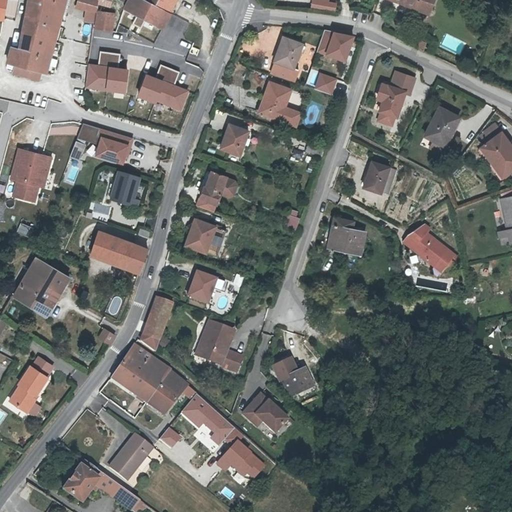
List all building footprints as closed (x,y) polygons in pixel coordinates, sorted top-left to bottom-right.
[(30,0),(24,34),(48,39),(55,11),(62,13),(66,14),(67,0),(30,0)] [(96,0),(78,0),(77,4),(88,7),(86,19),(94,20),(96,0)] [(123,0),(127,2),(125,7),(163,25),(170,12),(165,9),(169,0),(123,0)] [(175,0),(169,0),(165,9),(170,12),(175,0)] [(397,0),(418,8),(421,0),(397,0)] [(434,0),(421,0),(418,8),(430,13),(434,0)] [(335,10),(337,3),(328,1),(326,8),(335,10)] [(343,7),(342,12),(365,18),(367,13),(343,7)] [(99,33),(111,36),(116,11),(97,8),(95,27),(100,28),(99,33)] [(55,41),(62,13),(55,11),(48,39),(55,41)] [(316,53),(345,61),(353,35),(323,27),(316,53)] [(48,39),(24,34),(21,46),(51,56),(55,41),(48,39)] [(121,39),(98,91),(136,108),(156,64),(128,52),(132,42),(133,40),(123,36),(121,39)] [(282,41),(277,54),(280,55),(278,61),(295,67),(304,42),(286,36),(283,41),(282,41)] [(425,51),(429,42),(423,40),(420,48),(425,51)] [(21,46),(14,44),(9,61),(16,62),(13,70),(40,78),(42,70),(47,72),(51,56),(21,46)] [(400,115),(407,94),(408,91),(411,92),(417,77),(399,70),(393,86),(391,85),(382,109),(384,110),(398,115),(400,115)] [(313,88),(330,94),(337,78),(319,71),(313,88)] [(293,89),(271,81),(264,100),(267,101),(263,112),(298,125),(302,112),(286,106),(293,89)] [(460,118),(441,107),(427,135),(435,139),(445,144),(446,145),(460,118)] [(398,115),(384,110),(380,119),(395,124),(398,115)] [(502,132),(496,123),(485,131),(486,132),(482,135),(487,143),(502,132)] [(226,131),(222,144),(225,145),(223,149),(241,155),(250,130),(231,124),(228,132),(226,131)] [(134,139),(100,129),(98,137),(102,138),(100,146),(97,156),(124,164),(126,158),(129,146),(132,147),(134,139)] [(482,147),(497,168),(501,165),(507,174),(511,170),(511,145),(502,132),(487,143),(482,147)] [(441,152),(445,144),(435,139),(432,147),(441,152)] [(325,145),(309,140),(306,150),(322,155),(325,145)] [(79,161),(85,145),(77,142),(71,158),(79,161)] [(35,203),(39,187),(43,172),(47,173),(51,159),(20,151),(12,181),(17,182),(14,197),(35,203)] [(399,170),(374,160),(365,185),(389,193),(393,182),(394,183),(399,170)] [(142,177),(120,170),(110,199),(137,207),(140,199),(134,197),(138,184),(139,185),(142,177)] [(228,176),(213,171),(207,187),(205,186),(201,197),(218,202),(221,192),(231,195),(235,193),(238,185),(236,180),(228,177),(228,176)] [(44,188),(47,173),(43,172),(39,187),(44,188)] [(511,196),(503,199),(503,205),(509,226),(510,232),(501,234),(504,245),(511,242),(511,196)] [(297,217),(288,214),(285,222),(294,225),(297,217)] [(351,219),(338,216),(331,244),(362,251),(366,233),(353,229),(355,222),(351,221),(351,219)] [(228,229),(197,218),(194,226),(192,226),(188,239),(191,240),(189,246),(218,256),(228,229)] [(410,232),(405,239),(437,264),(443,256),(449,262),(456,253),(428,231),(431,227),(425,223),(410,232)] [(34,230),(23,225),(19,234),(30,239),(34,230)] [(151,233),(141,229),(139,235),(149,239),(151,233)] [(100,231),(92,256),(139,273),(148,250),(100,231)] [(443,256),(437,264),(443,269),(449,262),(443,256)] [(70,279),(38,258),(14,298),(49,319),(70,279)] [(191,280),(187,290),(190,291),(188,296),(205,302),(210,287),(213,278),(195,272),(192,280),(191,280)] [(225,282),(213,278),(210,287),(222,292),(225,282)] [(157,298),(144,333),(160,339),(172,304),(157,298)] [(211,320),(199,350),(209,354),(208,358),(239,370),(244,355),(228,349),(236,330),(211,320)] [(106,329),(100,336),(110,343),(116,335),(106,329)] [(161,340),(144,333),(142,341),(156,351),(161,340)] [(133,343),(125,355),(154,374),(162,363),(133,343)] [(137,384),(132,391),(139,395),(154,374),(125,355),(124,357),(126,358),(117,370),(137,384)] [(52,368),(36,357),(30,366),(46,377),(52,368)] [(162,363),(154,374),(163,381),(148,401),(164,412),(189,385),(162,363)] [(18,384),(20,385),(10,400),(27,412),(28,411),(33,403),(38,395),(36,394),(47,377),(46,377),(30,366),(30,365),(18,384)] [(111,376),(132,391),(137,384),(117,370),(111,376)] [(312,389),(306,373),(283,381),(289,397),(312,389)] [(139,395),(148,401),(163,381),(154,374),(139,395)] [(287,418),(261,392),(243,411),(250,418),(255,413),(262,419),(274,431),(287,418)] [(39,407),(33,403),(28,411),(34,415),(39,407)] [(96,418),(117,430),(122,421),(101,409),(96,418)] [(255,413),(250,418),(257,425),(262,419),(255,413)] [(261,423),(257,427),(265,435),(269,431),(261,423)] [(121,454),(120,453),(109,466),(127,480),(153,447),(141,439),(136,435),(121,454)] [(82,465),(64,488),(82,503),(94,487),(97,483),(100,479),(112,489),(116,483),(104,475),(86,462),(83,465),(82,465)] [(133,510),(136,505),(140,501),(135,497),(116,483),(112,489),(100,479),(97,483),(94,487),(98,490),(101,486),(133,510)]
